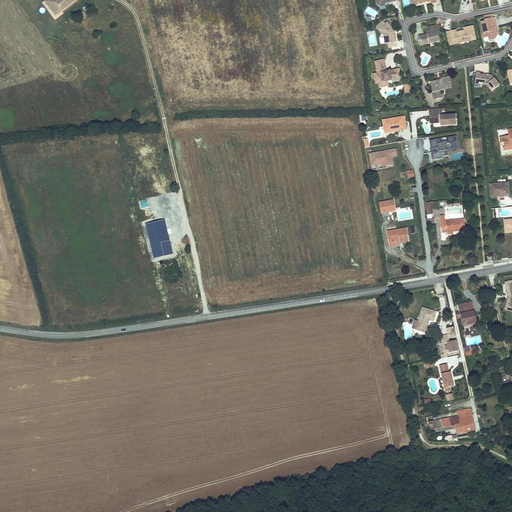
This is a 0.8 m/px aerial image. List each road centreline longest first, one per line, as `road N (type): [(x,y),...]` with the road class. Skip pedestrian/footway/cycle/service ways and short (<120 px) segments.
road 1 (tertiary): [(511,266),(118,331),(66,336),(0,328)]
road 2 (track): [(117,0),(138,19),(207,317)]
road 3 (residential): [(511,5),(404,23),(417,75),(500,56),(511,44)]
